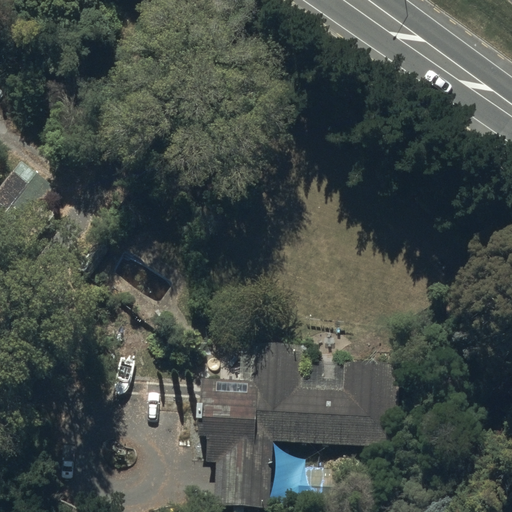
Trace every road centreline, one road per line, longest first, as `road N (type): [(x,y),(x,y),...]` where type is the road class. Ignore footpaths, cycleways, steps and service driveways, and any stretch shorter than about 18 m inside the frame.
road 1 (secondary): [(511,131),(322,0)]
road 2 (secondary): [(386,0),(511,91)]
